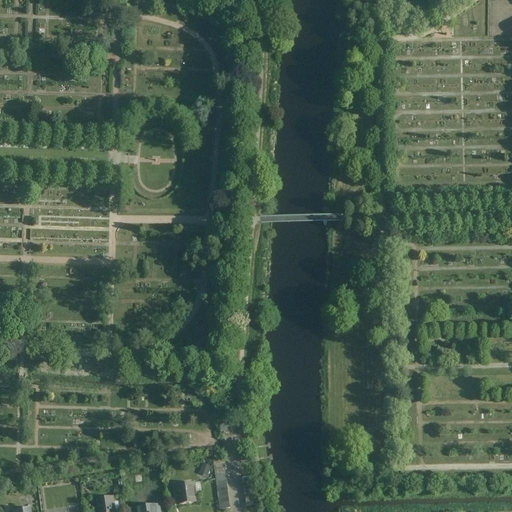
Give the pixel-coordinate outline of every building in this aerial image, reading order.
[(231,509),(225,459),(214,460),(221,510),(231,509)] [(201,473),(208,476),(212,466),(204,464),(201,473)] [(258,505),(254,477),(244,479),(247,507),(258,505)] [(197,484),(178,486),(180,507),(199,505),(197,484)] [(115,511),(114,495),(97,498),(98,511),(115,511)]
